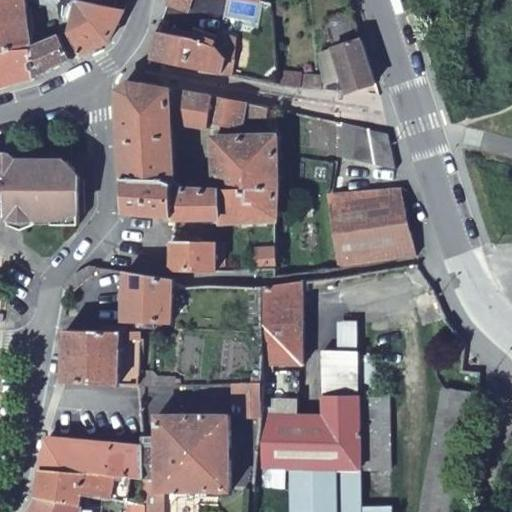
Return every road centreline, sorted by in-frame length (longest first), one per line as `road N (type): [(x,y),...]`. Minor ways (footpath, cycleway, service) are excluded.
road 1 (tertiary): [(375,0),(470,278),(511,334)]
road 2 (unclassified): [(43,344),(48,288),(107,211),(101,123),(88,84)]
road 3 (unclassified): [(43,344),(36,435),(13,511)]
road 4 (residential): [(511,376),(484,511)]
